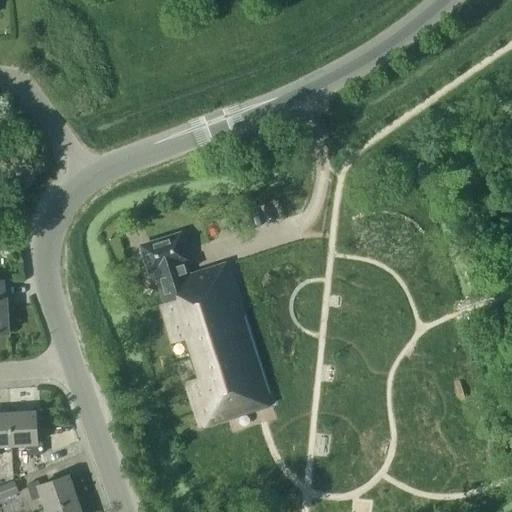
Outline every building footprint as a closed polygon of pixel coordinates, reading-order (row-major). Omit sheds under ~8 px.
[(244,312),(236,285),(228,261),(187,274),(183,260),(188,259),(180,233),(142,246),(150,271),(155,269),(165,303),(161,304),(173,344),(188,339),(199,376),(185,380),(200,426),(273,403),(244,312)] [(0,333),(9,333),(7,298),(5,298),(4,280),(0,280),(0,333)] [(10,413),(12,445),(26,444),(27,454),(42,453),(41,442),(37,442),(35,412),(10,413)] [(0,445),(12,445),(10,413),(0,413),(0,445)] [(41,496),(46,510),(76,499),(68,475),(39,485),(37,481),(27,484),(32,499),(41,496)] [(0,485),(0,500),(19,493),(14,480),(0,485)] [(80,511),(76,499),(46,510),(46,511),(80,511)]
